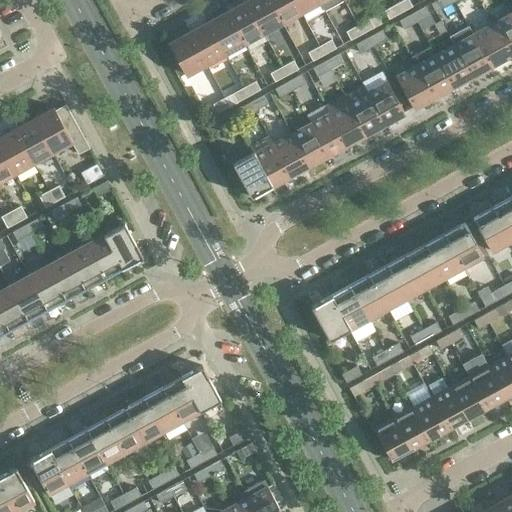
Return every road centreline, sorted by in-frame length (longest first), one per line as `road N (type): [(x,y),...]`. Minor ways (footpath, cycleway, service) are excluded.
road 1 (residential): [(511,103),(273,233),(258,261)]
road 2 (residential): [(258,261),(304,266),(511,152)]
road 3 (residential): [(0,428),(176,337),(184,306)]
road 4 (residential): [(184,306),(153,291),(0,376)]
road 5 (residential): [(511,445),(399,511)]
